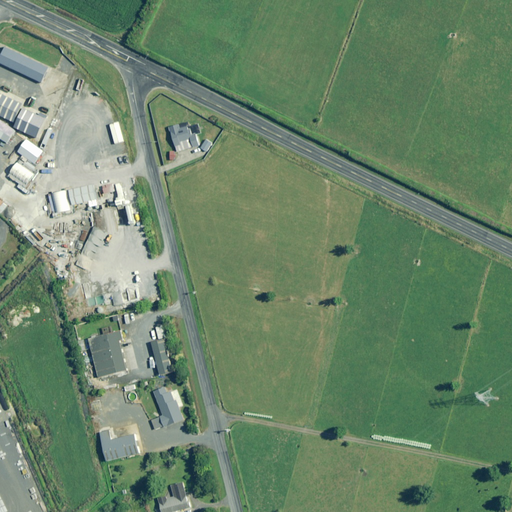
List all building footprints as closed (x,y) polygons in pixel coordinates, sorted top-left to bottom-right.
[(45,65),(1,45),(0,47),(0,64),(37,82),(45,65)] [(24,104),(0,92),(0,115),(15,123),(24,104)] [(182,128),(181,125),(171,128),(178,152),(201,146),(198,135),(202,133),(201,128),(195,129),(194,125),(182,128)] [(213,144),(207,140),(202,148),(208,152),(213,144)] [(86,184),(63,189),(66,205),(90,199),(86,184)] [(115,192),(113,185),(104,187),(106,194),(115,192)] [(126,370),(116,331),(83,339),(93,379),(126,370)] [(169,373),(159,337),(147,341),(156,376),(169,373)] [(179,418),(166,387),(150,394),(159,415),(155,417),(160,427),(179,418)] [(129,435),(96,443),(100,462),(134,454),(129,435)] [(156,498),(158,511),(161,511),(186,507),(183,493),(156,498)]
